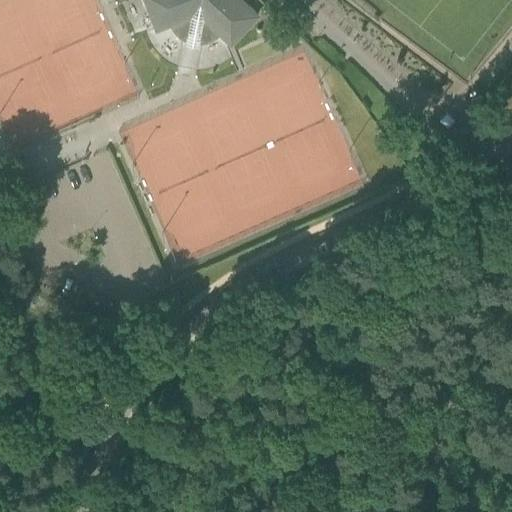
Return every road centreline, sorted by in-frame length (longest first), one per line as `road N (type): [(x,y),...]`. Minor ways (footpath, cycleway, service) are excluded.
road 1 (unclassified): [(168,313),(511,169)]
road 2 (unknown): [(493,177),(483,156),(282,0)]
road 3 (unclassified): [(94,511),(168,313)]
road 4 (unclassified): [(0,291),(81,319),(168,313)]
